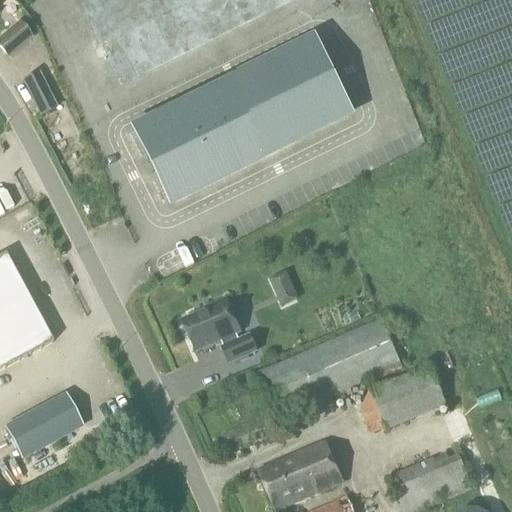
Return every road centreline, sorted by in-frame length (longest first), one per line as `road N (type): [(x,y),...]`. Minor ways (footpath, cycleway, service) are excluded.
road 1 (unclassified): [(0,93),(177,441)]
road 2 (unknown): [(113,117),(334,1)]
